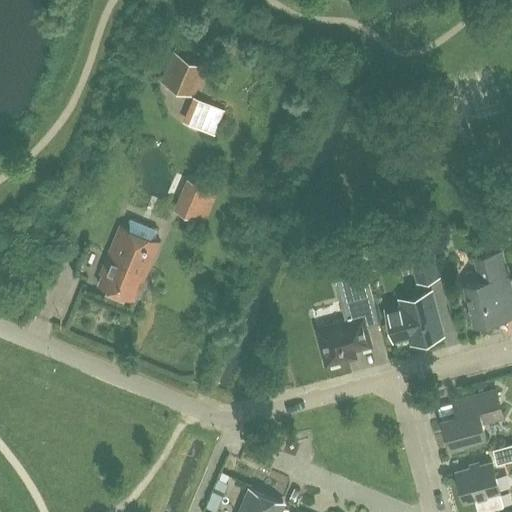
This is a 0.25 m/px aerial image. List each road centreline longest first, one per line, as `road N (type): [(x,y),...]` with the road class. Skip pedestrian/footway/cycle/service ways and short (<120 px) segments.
road 1 (unclassified): [(408,377),(229,419),(0,326)]
road 2 (residential): [(434,511),(408,377)]
road 3 (residential): [(399,511),(279,460)]
